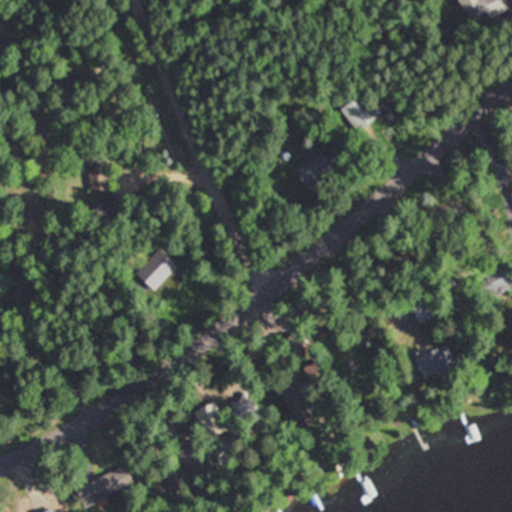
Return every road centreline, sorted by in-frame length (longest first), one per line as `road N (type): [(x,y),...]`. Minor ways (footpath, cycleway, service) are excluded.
road 1 (residential): [(0,459),(128,392),(348,222),(511,67)]
road 2 (residential): [(267,285),(236,235),(138,0)]
